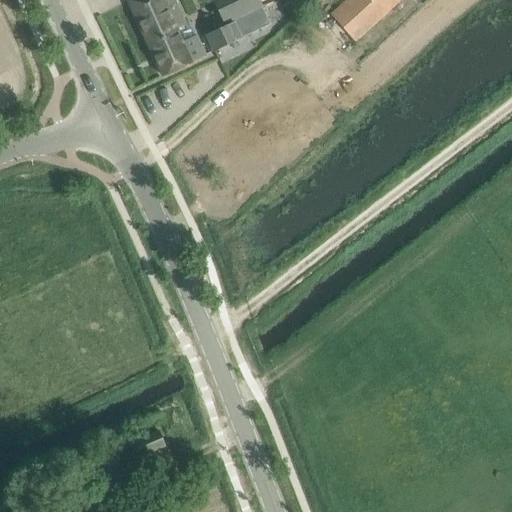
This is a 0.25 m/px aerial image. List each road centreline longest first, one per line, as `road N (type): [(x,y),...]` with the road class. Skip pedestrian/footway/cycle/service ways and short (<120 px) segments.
road 1 (tertiary): [(207,335),(107,121)]
road 2 (tertiary): [(275,511),(207,335)]
road 3 (unclassified): [(107,121),(50,0)]
